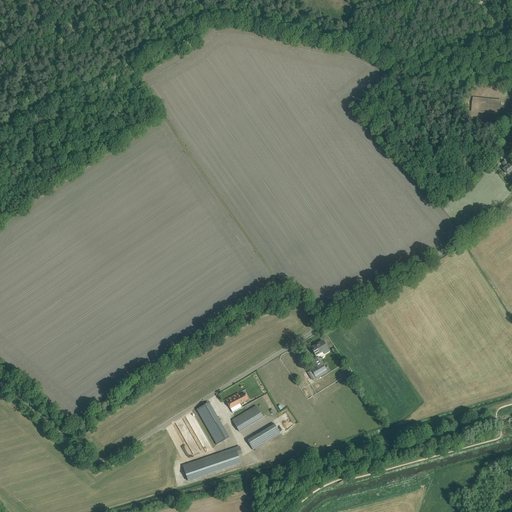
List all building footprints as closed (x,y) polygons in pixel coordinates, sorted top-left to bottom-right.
[(500,114),(501,100),(473,97),(471,111),(500,114)] [(476,140),(469,150),(472,152),(479,143),(476,140)] [(511,171),(511,164),(511,163),(509,165),(506,161),(502,163),(506,168),(504,169),(508,175),(511,171)] [(317,345),(312,348),(314,349),(313,350),(314,350),(313,351),(315,354),(316,356),(323,352),(324,353),(327,351),(328,351),(326,347),(325,345),(322,341),(317,344),(317,345)] [(315,376),(326,369),(323,363),(311,370),(315,376)] [(259,384),(248,389),(251,395),(261,389),(259,384)] [(226,400),(232,413),(242,408),(240,403),(248,399),(245,393),(240,396),(239,393),(226,400)] [(205,405),(197,410),(199,414),(207,427),(209,426),(214,435),(224,429),(219,420),(212,407),(209,402),(205,405)] [(263,417),(259,411),(256,406),(233,422),(240,432),(263,417)] [(275,424),(247,441),(253,450),(281,433),(275,424)] [(191,445),(194,451),(201,447),(198,441),(196,442),(191,445)] [(198,461),(183,466),(188,481),(203,476),(241,463),(238,455),(242,454),(240,447),(236,448),(198,461)]
